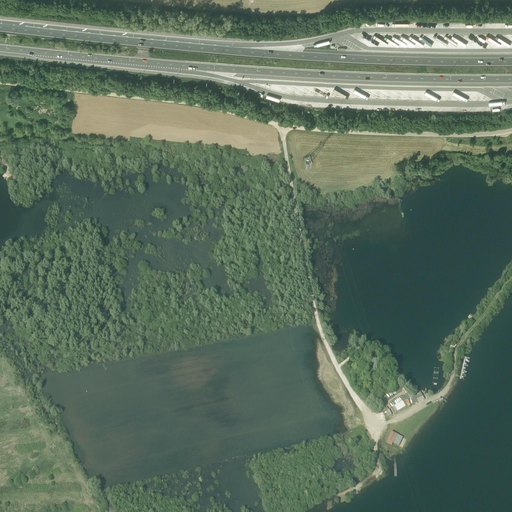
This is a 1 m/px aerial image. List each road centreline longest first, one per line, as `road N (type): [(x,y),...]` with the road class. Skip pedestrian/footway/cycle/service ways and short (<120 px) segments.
road 1 (track): [(281,123),(316,319),(370,419),(383,426),(441,395),(454,354),(511,278)]
road 2 (unclassified): [(511,128),(413,132),(281,123),(196,100),(0,78)]
road 3 (motorway): [(184,60),(511,73)]
road 4 (motorway): [(511,56),(207,43)]
road 5 (motorway): [(207,43),(0,20)]
road 6 (motorway): [(0,42),(184,60)]
